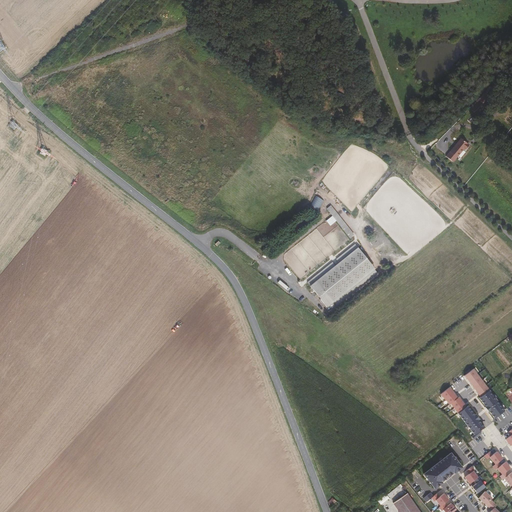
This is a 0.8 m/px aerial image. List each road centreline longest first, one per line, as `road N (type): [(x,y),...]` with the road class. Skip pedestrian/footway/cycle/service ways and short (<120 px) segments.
road 1 (unclassified): [(0,71),(230,272),(326,511)]
road 2 (track): [(347,218),(376,273),(328,311),(300,291)]
road 3 (unclassified): [(511,235),(412,141)]
road 4 (track): [(511,66),(423,152)]
